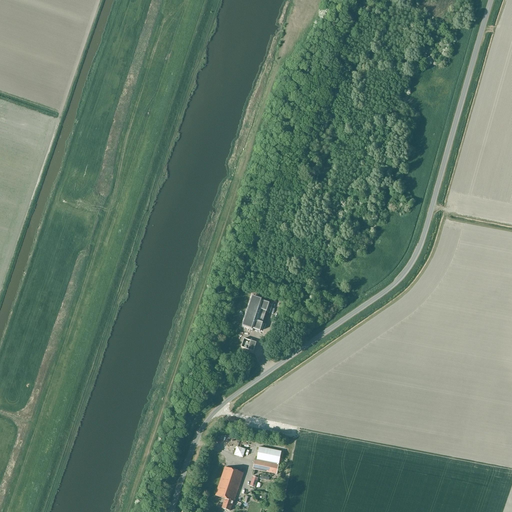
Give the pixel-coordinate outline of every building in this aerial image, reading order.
[(265,325),(263,324),(267,312),(269,313),(272,305),(269,304),(261,301),(262,300),(252,297),(242,326),(252,330),(252,329),(260,331),(262,332),(265,325)] [(244,338),(241,347),(253,351),(256,343),(244,338)] [(237,447),(234,456),(243,458),(246,450),(240,448),(237,447)] [(257,460),(279,465),(282,451),(259,447),(257,460)] [(253,470),(277,474),(279,465),(255,460),(253,470)] [(224,499),(221,509),(230,511),(232,506),(233,507),(244,474),(224,467),(215,496),(224,499)] [(250,486),(255,488),(258,478),(253,476),(250,486)]
